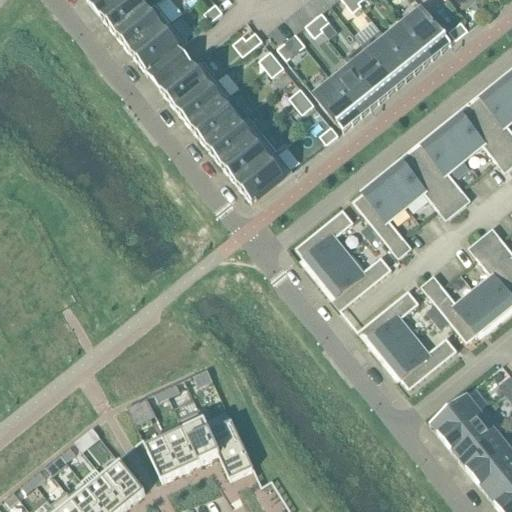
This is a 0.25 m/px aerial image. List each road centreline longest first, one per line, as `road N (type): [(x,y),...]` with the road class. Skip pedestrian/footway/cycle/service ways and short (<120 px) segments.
road 1 (residential): [(52,0),(261,260)]
road 2 (residential): [(511,58),(261,260)]
road 3 (residential): [(261,260),(399,430)]
road 4 (residential): [(511,344),(399,430)]
